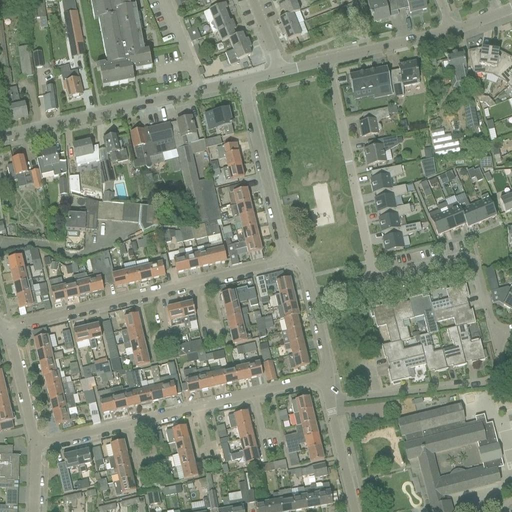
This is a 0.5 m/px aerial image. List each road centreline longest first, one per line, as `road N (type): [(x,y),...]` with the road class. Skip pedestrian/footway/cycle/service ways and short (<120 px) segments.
road 1 (residential): [(0,137),(241,81)]
road 2 (unclassified): [(373,278),(326,60)]
road 3 (residential): [(289,259),(241,81)]
road 4 (unclassified): [(329,398),(490,379),(503,369)]
road 5 (unclassified): [(492,334),(469,259),(373,278)]
road 6 (residential): [(4,325),(156,290)]
road 7 (residential): [(326,60),(450,31)]
road 8 (residential): [(35,444),(4,325)]
